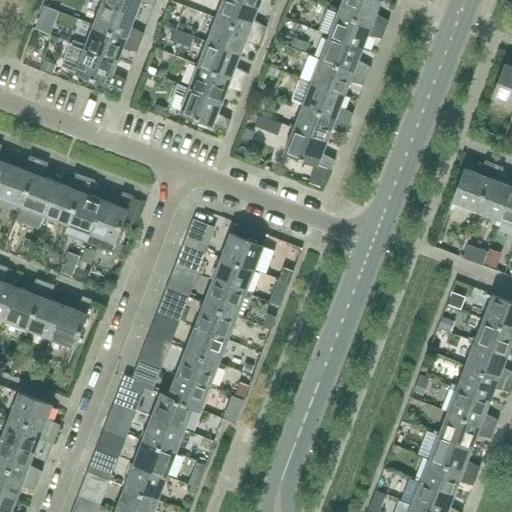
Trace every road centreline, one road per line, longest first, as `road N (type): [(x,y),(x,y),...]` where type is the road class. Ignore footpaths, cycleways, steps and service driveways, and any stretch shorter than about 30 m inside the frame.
road 1 (residential): [(55,511),(192,170)]
road 2 (tertiary): [(279,511),(372,241)]
road 3 (tertiary): [(372,241),(463,0)]
road 4 (residential): [(0,98),(192,170)]
road 5 (residential): [(372,241),(192,170)]
